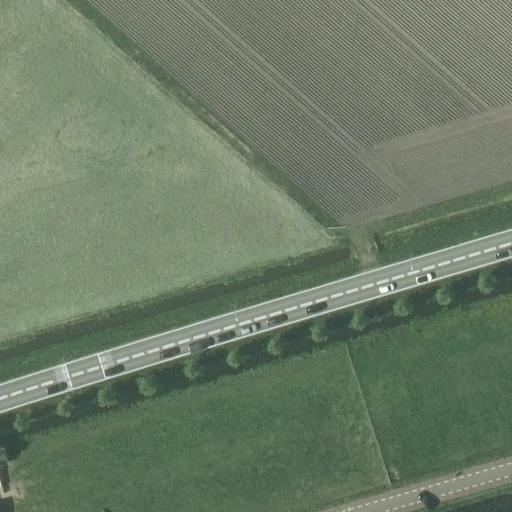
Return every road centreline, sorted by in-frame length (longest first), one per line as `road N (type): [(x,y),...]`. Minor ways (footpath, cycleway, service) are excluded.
road 1 (secondary): [(0,399),(511,243)]
road 2 (tertiary): [(370,511),(511,471)]
